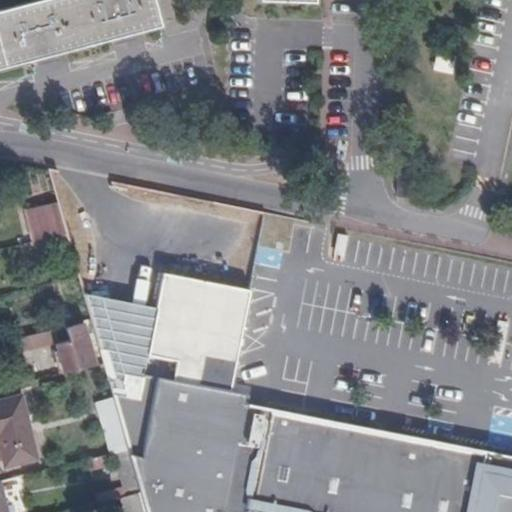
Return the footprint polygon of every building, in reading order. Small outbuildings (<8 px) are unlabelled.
[(0,65),(152,27),(144,0),(35,0),(0,9),(0,65)] [(448,73),(453,55),(434,50),(429,68),(448,73)] [(80,225),(66,170),(46,166),(54,199),(64,229),(80,225)] [(396,214),(411,214),(411,187),(397,187),(396,214)] [(21,207),(29,238),(50,233),(64,229),(54,199),(21,207)] [(198,250),(205,222),(167,212),(161,238),(148,235),(130,311),(174,321),(192,248),(198,250)] [(67,241),(64,229),(50,233),(53,244),(67,241)] [(347,240),(337,238),(334,258),(344,259),(347,240)] [(61,373),(91,365),(81,324),(66,327),(68,340),(53,343),(61,373)] [(496,325),(490,365),(501,367),(507,328),(496,325)] [(54,340),(51,328),(26,335),(29,345),(54,340)] [(263,408),(246,405),(248,395),(229,391),(230,382),(189,374),(188,383),(142,375),(138,398),(109,393),(110,396),(124,448),(136,491),(142,511),(511,511),(511,456),(508,456),(263,408)] [(112,452),(124,448),(110,396),(91,401),(106,453),(112,452)] [(18,397),(0,401),(0,456),(3,467),(34,459),(18,397)] [(124,495),(136,491),(124,448),(112,452),(124,495)] [(108,454),(88,459),(92,481),(113,477),(108,454)] [(142,511),(136,491),(124,495),(122,495),(126,511),(142,511)]
